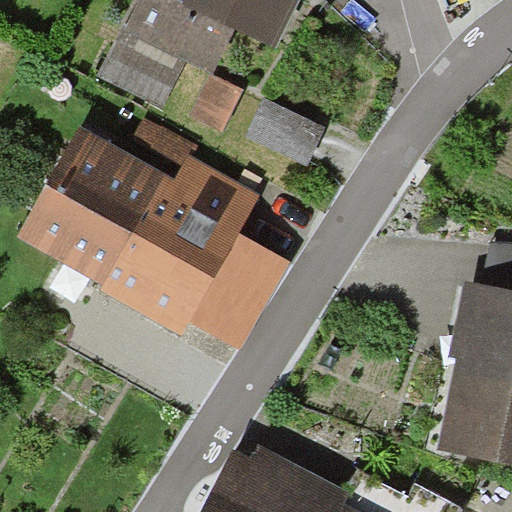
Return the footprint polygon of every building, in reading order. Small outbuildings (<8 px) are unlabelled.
[(197,0),(285,40),(303,0),(197,0)] [(214,67),(195,111),(230,126),(249,82),(214,67)] [(272,91),(252,132),(313,160),(332,119),(272,91)] [(244,196),(84,115),(22,238),(241,349),(286,260),(226,229),(244,196)] [(511,295),(466,288),(456,351),(439,452),(511,464),(511,295)] [(352,499),(247,445),(211,511),(458,511),(422,493),(415,505),(363,478),(352,499)]
